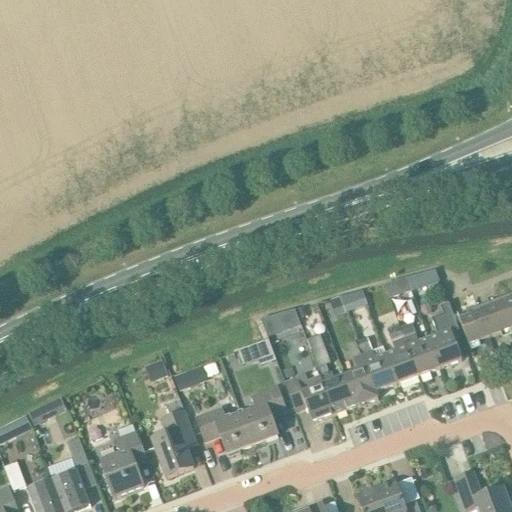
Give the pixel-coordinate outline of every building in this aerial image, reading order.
[(387,299),(438,283),(434,270),(383,286),(387,299)] [(511,332),(511,331),(511,296),(500,301),(511,332)] [(341,299),(330,303),(335,319),(346,315),(341,299)] [(490,339),(511,332),(500,301),(478,309),(490,339)] [(438,337),(428,341),(440,371),(462,363),(452,335),(459,332),(448,304),(440,307),(443,315),(432,319),(438,337)] [(305,309),(296,312),(299,320),(307,317),(305,309)] [(469,347),(490,339),(478,309),(458,317),(469,347)] [(418,379),(399,327),(396,321),(392,322),(394,330),(388,333),(396,353),(386,357),(397,387),(418,379)] [(275,323),(263,327),(268,340),(279,336),(275,323)] [(399,327),(418,379),(440,371),(428,341),(419,344),(416,336),(413,337),(408,324),(399,327)] [(376,395),(397,387),(386,357),(382,348),(373,352),(368,340),(357,345),(376,395)] [(359,374),(345,379),(357,409),(378,401),(376,395),(357,345),(349,348),(359,374)] [(163,362),(145,369),(151,385),(168,378),(163,362)] [(336,417),(357,409),(345,379),(336,383),(328,362),(316,367),(320,377),(336,417)] [(215,364),(204,369),(208,379),(219,375),(215,364)] [(201,368),(174,379),(180,394),(207,383),(201,368)] [(298,380),(285,385),(296,415),(307,411),(313,426),(336,417),(320,377),(300,385),(298,380)] [(286,414),(278,395),(276,390),(252,399),(256,409),(240,415),(253,448),(278,438),(271,420),(286,414)] [(166,407),(171,419),(162,423),(167,437),(153,443),(167,480),(194,470),(187,452),(197,448),(186,419),(181,406),(180,402),(166,407)] [(253,448),(240,415),(224,421),(221,411),(197,420),(206,444),(221,438),(228,457),(253,448)] [(68,422),(55,426),(61,441),(74,436),(68,422)] [(137,436),(136,436),(133,427),(118,433),(121,442),(116,444),(121,456),(101,464),(115,500),(143,489),(134,465),(146,460),(137,436)] [(14,451),(10,440),(0,443),(0,450),(2,456),(14,451)] [(66,445),(76,470),(89,465),(79,440),(66,445)] [(14,493),(26,488),(17,464),(5,469),(14,493)] [(77,473),(52,482),(63,511),(82,511),(91,509),(77,473)] [(509,511),(503,491),(482,499),(473,476),(456,482),(466,511),(509,511)] [(63,511),(52,482),(27,492),(34,511),(63,511)] [(395,483),(375,490),(383,511),(419,511),(416,503),(405,507),(395,483)] [(16,511),(10,495),(8,490),(0,492),(0,511),(16,511)] [(383,511),(375,490),(356,498),(361,511),(383,511)]
